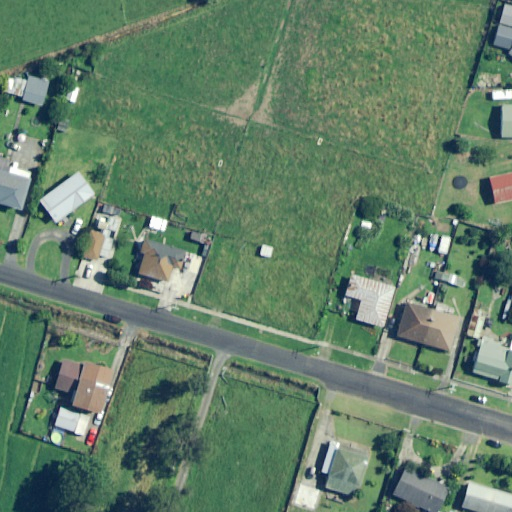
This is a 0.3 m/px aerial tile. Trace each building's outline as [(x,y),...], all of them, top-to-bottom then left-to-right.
[(500,12),(495,10),(491,20),(497,22),(490,45),(506,50),(511,32),(511,7),(503,5),(500,12)] [(72,71),(70,81),(84,84),(87,74),(72,71)] [(47,81),(26,76),(24,82),(6,78),(3,92),(20,97),(19,100),(40,106),(47,81)] [(77,89),(70,86),(64,100),(72,103),(77,89)] [(511,137),(511,105),(499,105),(498,137),(511,137)] [(27,179),(0,171),(0,204),(18,210),(27,179)] [(511,199),(511,172),(485,178),(491,204),(511,199)] [(91,194),(75,173),(37,201),(53,223),(91,194)] [(111,238),(89,232),(82,258),(95,261),(97,255),(106,257),(111,238)] [(183,251),(142,240),(139,250),(142,251),(135,274),(166,282),(170,268),(178,270),(183,251)] [(270,247),(260,245),(257,256),(267,258),(270,247)] [(392,288),(351,276),(345,296),(359,300),(353,320),(380,328),(392,288)] [(456,318),(403,302),(393,336),(447,351),(456,318)] [(476,339),(482,317),(468,314),(462,335),(476,339)] [(480,338),(470,373),(496,380),(495,382),(510,386),(511,378),(511,332),(511,333),(508,346),(480,338)] [(109,372),(70,360),(61,391),(70,394),(67,406),(97,415),(109,372)] [(76,422),(56,415),(52,425),(72,432),(76,422)] [(366,454),(327,443),(318,473),(327,475),(320,497),(350,506),(366,454)] [(435,511),(447,487),(402,466),(390,494),(428,511),(435,511)] [(507,511),(511,499),(511,495),(467,482),(459,507),(475,511),(507,511)] [(318,490),(297,484),(292,504),(312,510),(318,490)]
